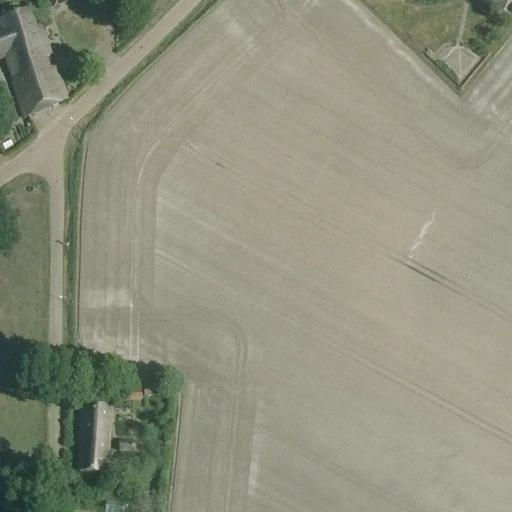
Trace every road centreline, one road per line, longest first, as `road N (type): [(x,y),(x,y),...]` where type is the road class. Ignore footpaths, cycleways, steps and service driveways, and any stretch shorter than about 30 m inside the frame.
road 1 (unclassified): [(53,511),(55,172),(45,145)]
road 2 (unclassified): [(45,145),(191,0)]
